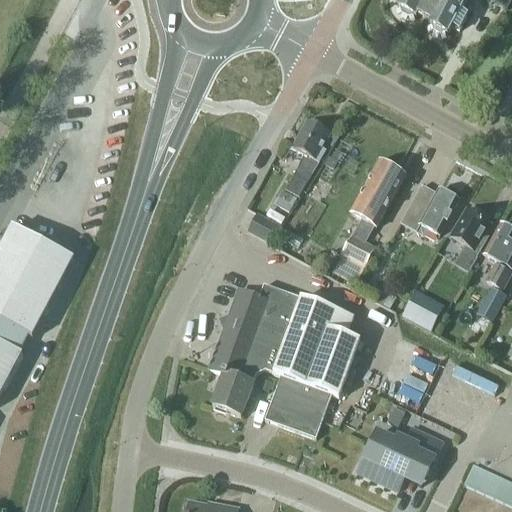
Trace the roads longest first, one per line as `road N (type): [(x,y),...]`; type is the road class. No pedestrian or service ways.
road 1 (residential): [(128,452),(140,388),(169,317),(312,53)]
road 2 (primary): [(38,511),(154,167)]
road 3 (tertiary): [(511,160),(312,53)]
road 4 (residential): [(340,511),(244,473),(128,452)]
road 5 (primary): [(179,34),(153,132),(154,167)]
road 6 (primary): [(154,167),(176,139),(217,48)]
